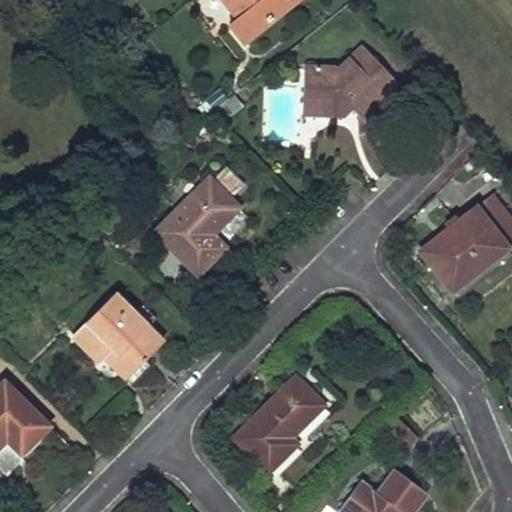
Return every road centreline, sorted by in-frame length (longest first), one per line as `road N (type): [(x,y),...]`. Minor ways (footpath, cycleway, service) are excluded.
road 1 (residential): [(500,511),(508,488),(469,390),(351,259)]
road 2 (residential): [(164,442),(351,259)]
road 3 (residential): [(351,259),(458,148)]
